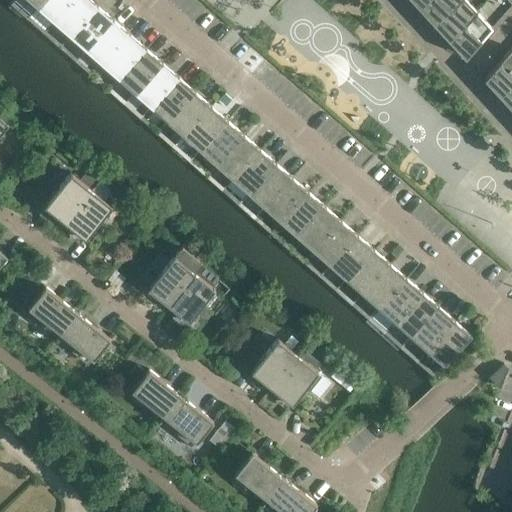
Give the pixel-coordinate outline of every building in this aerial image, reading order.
[(53,21),(71,0),(43,0),(37,6),(53,21)] [(70,35),(97,4),(92,0),(71,0),(53,21),(70,35)] [(411,0),(420,10),(428,0),(411,0)] [(435,26),(457,0),(428,0),(420,10),(435,26)] [(450,42),(477,11),(466,0),(457,0),(435,26),(450,42)] [(86,49),(113,18),(97,4),(70,35),(86,49)] [(466,57),(492,28),(477,11),(450,42),(465,58),(466,57)] [(102,64),(129,33),(113,18),(86,49),(102,64)] [(118,78),(145,47),(129,33),(102,64),(118,78)] [(134,92),(162,61),(145,47),(118,78),(134,92)] [(500,96),(511,81),(511,49),(511,48),(484,79),(500,96)] [(151,106),(178,76),(162,61),(134,92),(151,106)] [(167,121),(194,90),(178,76),(151,106),(167,121)] [(511,109),(511,81),(500,96),(511,109)] [(184,135),(211,105),(194,90),(167,121),(184,135)] [(200,150),(227,119),(211,105),(184,135),(200,150)] [(0,133),(8,123),(0,115),(0,133)] [(216,164),(243,133),(227,119),(200,150),(216,164)] [(232,178),(259,147),(243,133),(216,164),(232,178)] [(248,192),(276,162),(259,147),(232,178),(248,192)] [(265,207),(292,176),(276,162),(248,192),(265,207)] [(65,222),(91,189),(70,172),(44,205),(65,222)] [(281,221),(308,190),(292,176),(265,207),(281,221)] [(85,238),(112,205),(91,189),(65,222),(85,238)] [(297,235),(324,205),(308,190),(281,221),(297,235)] [(314,250),(341,219),(324,205),(297,235),(314,250)] [(330,264),(357,233),(341,219),(314,250),(330,264)] [(346,279),(373,248),(357,233),(330,264),(346,279)] [(179,249),(147,288),(168,305),(194,272),(199,266),(202,262),(181,246),(179,249)] [(362,293),(389,262),(373,248),(346,279),(362,293)] [(197,271),(217,284),(222,275),(202,262),(197,271)] [(378,307),(406,276),(389,262),(362,293),(378,307)] [(194,272),(168,305),(189,321),(215,288),(194,272)] [(395,321),(422,291),(406,276),(378,307),(395,321)] [(78,312),(45,286),(28,307),(61,333),(78,312)] [(411,336),(438,305),(422,291),(395,321),(411,336)] [(427,350),(454,319),(438,305),(411,336),(427,350)] [(110,338),(78,312),(61,333),(93,359),(110,338)] [(444,365),(471,334),(454,319),(427,350),(444,365)] [(271,387),(298,354),(277,338),(251,371),(271,387)] [(292,404),(318,371),(298,354),(271,387),(292,404)] [(499,388),(507,371),(508,368),(504,363),(489,377),(499,388)] [(181,395),(148,368),(131,390),(164,416),(181,395)] [(213,421),(181,395),(164,416),(196,442),(213,421)] [(226,418),(210,436),(219,444),(235,426),(226,418)] [(284,477),(252,451),(235,473),(267,498),(284,477)] [(309,511),(317,503),(284,477),(267,498),(283,511),(309,511)]
